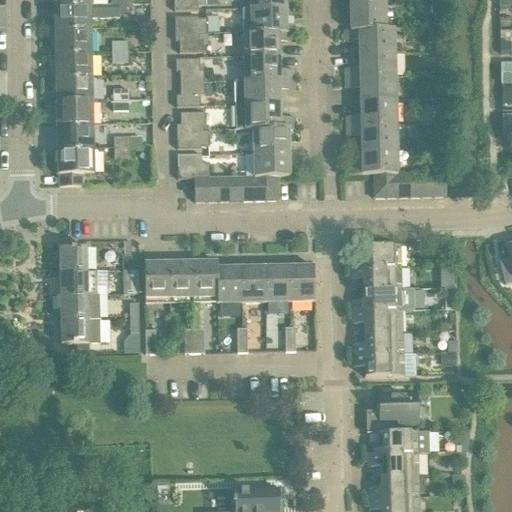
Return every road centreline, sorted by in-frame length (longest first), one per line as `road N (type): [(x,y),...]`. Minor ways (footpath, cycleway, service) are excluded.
road 1 (residential): [(318,0),(316,132),(330,167),(332,223)]
road 2 (residential): [(165,222),(163,0)]
road 3 (residential): [(25,207),(15,0)]
road 4 (residential): [(152,371),(334,369)]
road 5 (residential): [(332,223),(511,220)]
road 6 (residential): [(165,222),(332,223)]
road 7 (residential): [(334,369),(332,223)]
road 8 (residential): [(25,207),(134,210),(165,222)]
road 9 (residential): [(336,511),(334,369)]
